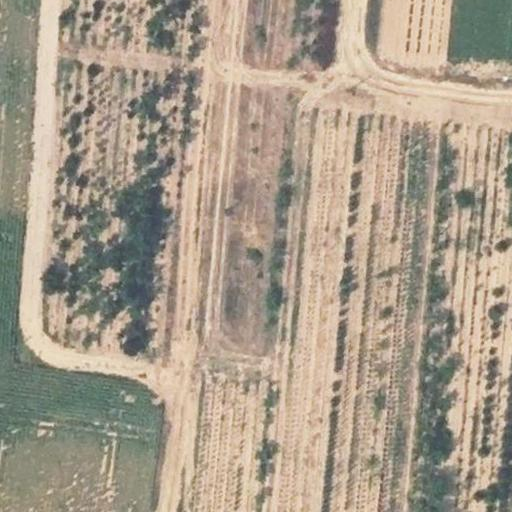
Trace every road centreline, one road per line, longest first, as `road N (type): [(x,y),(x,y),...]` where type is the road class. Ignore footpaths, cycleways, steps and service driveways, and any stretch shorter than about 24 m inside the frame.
road 1 (track): [(167,511),(179,421),(172,382),(56,360),(38,349),(31,281),(50,0)]
road 2 (track): [(511,111),(378,90),(356,77),(346,46),(350,0)]
